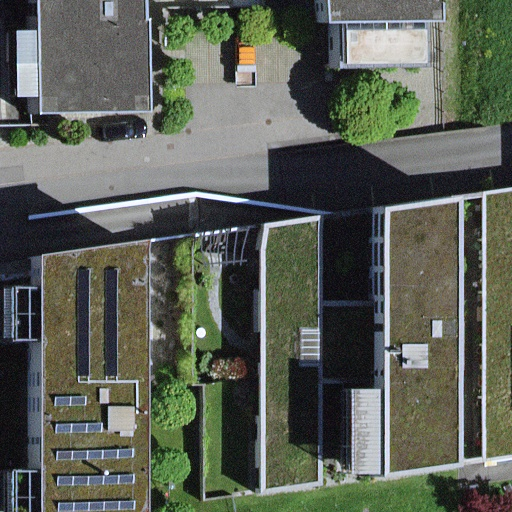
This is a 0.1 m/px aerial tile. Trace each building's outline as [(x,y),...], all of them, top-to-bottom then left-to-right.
[(146,113),(144,0),(27,0),(28,37),(9,38),(10,68),(27,68),(28,115),(146,113)] [(424,0),(315,0),(320,74),(429,66),(424,0)] [(511,183),(488,187),(488,459),(511,454),(511,183)] [(450,187),(372,199),(377,467),(455,466),(450,187)] [(325,213),(264,213),(266,485),(327,472),(325,213)] [(135,229),(27,248),(28,511),(82,511),(140,502),(135,229)] [(0,317),(22,317),(21,263),(0,262),(0,317)] [(23,511),(24,445),(1,444),(0,511),(23,511)]
